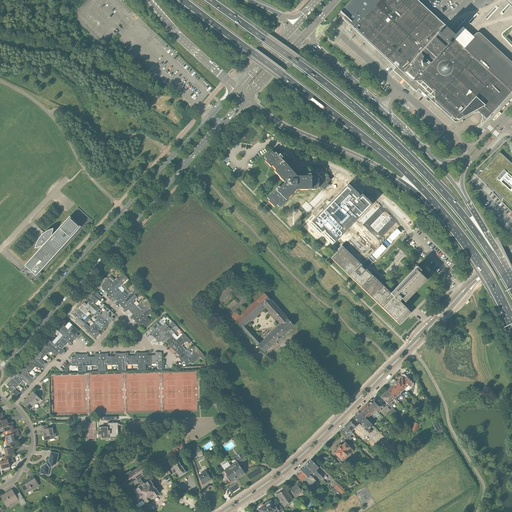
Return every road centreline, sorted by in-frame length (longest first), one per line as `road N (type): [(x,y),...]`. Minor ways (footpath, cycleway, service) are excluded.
road 1 (trunk): [(502,272),(441,190),(385,134),(209,0)]
road 2 (tertiary): [(224,511),(311,445),(508,253)]
road 3 (secondary): [(0,367),(220,125)]
road 4 (trunk): [(182,0),(374,144),(427,194)]
road 5 (secondary): [(211,116),(0,347)]
road 6 (trunk): [(247,97),(284,124),(427,194)]
road 7 (trunk): [(432,158),(303,36)]
road 8 (trunk): [(427,194),(511,319)]
road 9 (trunk): [(148,0),(237,88)]
